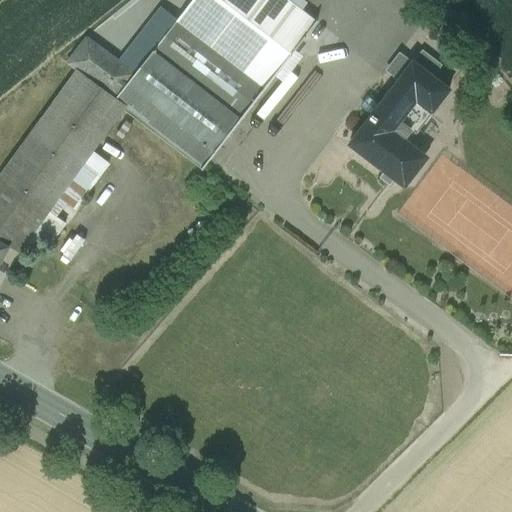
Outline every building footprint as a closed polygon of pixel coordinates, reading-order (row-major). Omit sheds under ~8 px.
[(201,168),(312,21),(284,0),(193,0),(137,76),(115,104),(124,110),(201,168)] [(115,104),(137,76),(90,40),(68,68),(76,74),(0,173),(0,245),(6,251),(13,255),(124,110),(115,104)] [(445,87),(410,61),(346,144),(402,187),(425,157),(403,140),(445,87)] [(253,197),(259,188),(215,158),(209,167),(253,197)] [(69,231),(57,252),(71,260),(83,239),(69,231)]
